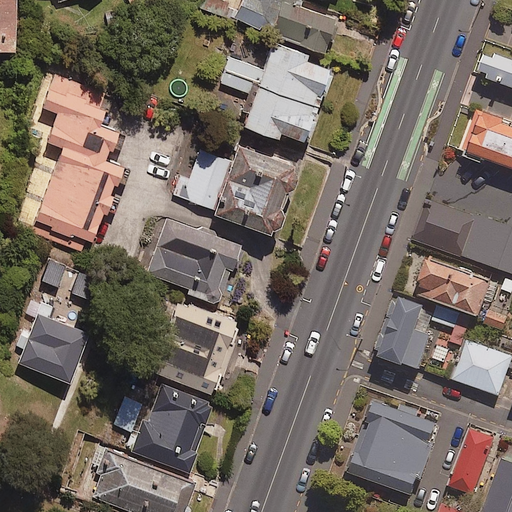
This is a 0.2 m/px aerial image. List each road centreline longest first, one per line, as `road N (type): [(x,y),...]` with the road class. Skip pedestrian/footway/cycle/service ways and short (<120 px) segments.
road 1 (secondary): [(448,0),(323,351)]
road 2 (residential): [(511,419),(323,351)]
road 3 (secondary): [(323,351),(264,511)]
